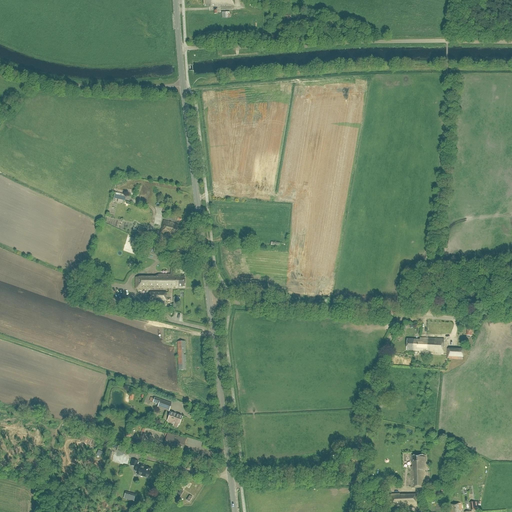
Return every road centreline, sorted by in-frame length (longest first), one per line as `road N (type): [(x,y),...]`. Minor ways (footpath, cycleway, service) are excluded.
road 1 (unclassified): [(447,41),(179,49)]
road 2 (secondary): [(209,301),(182,86)]
road 3 (unclassified): [(402,314),(209,301)]
road 4 (residential): [(182,86),(79,86),(0,65)]
road 5 (unclassified): [(358,483),(379,366),(402,314)]
road 6 (secondary): [(230,473),(209,301)]
road 7 (unclassified): [(231,486),(358,483)]
